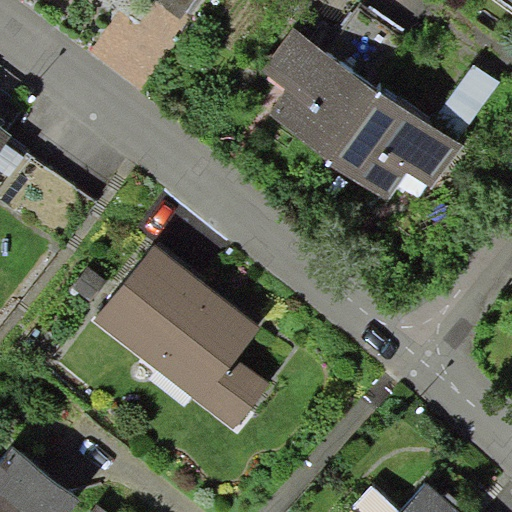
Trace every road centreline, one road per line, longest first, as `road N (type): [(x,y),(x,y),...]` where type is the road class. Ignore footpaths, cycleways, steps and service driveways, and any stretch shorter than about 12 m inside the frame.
road 1 (residential): [(0,27),(412,350)]
road 2 (residential): [(412,350),(511,221)]
road 3 (residential): [(412,350),(511,442)]
